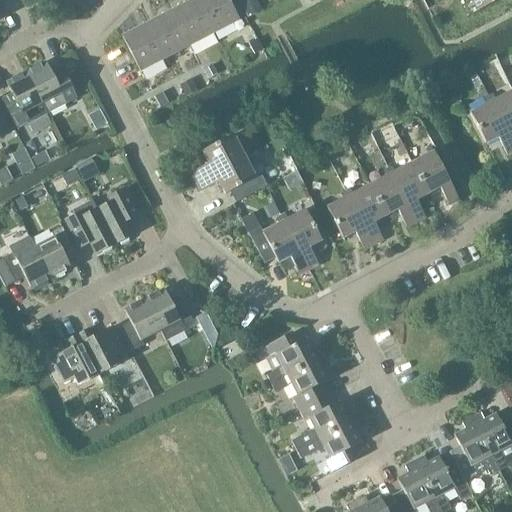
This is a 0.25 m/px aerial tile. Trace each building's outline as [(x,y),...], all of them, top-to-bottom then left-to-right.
[(195,0),(172,12),(189,46),(214,33),(196,0),(195,0)] [(196,0),(214,33),(239,20),(228,0),(196,0)] [(471,0),(478,12),(500,0),(471,0)] [(147,25),(165,59),(189,46),(172,12),(147,25)] [(122,38),(137,66),(140,72),(165,59),(147,25),(122,38)] [(45,64),(26,74),(44,109),(47,115),(77,99),(74,94),(61,70),(51,75),(45,64)] [(12,96),(2,101),(15,125),(17,130),(30,123),(30,124),(47,115),(44,109),(26,74),(6,84),(12,96)] [(511,95),(511,93),(490,104),(511,146),(511,95)] [(511,152),(511,146),(490,104),(469,115),(485,144),(496,138),(506,156),(511,152)] [(0,138),(1,138),(0,135),(0,129),(8,125),(0,109),(0,138)] [(190,175),(194,184),(243,159),(231,137),(202,152),(209,165),(190,175)] [(432,154),(411,165),(427,195),(439,189),(448,206),(457,201),(432,154)] [(243,159),(194,184),(199,193),(218,183),(224,195),(231,192),(236,203),(267,188),(261,176),(253,179),(243,159)] [(411,165),(390,176),(415,223),(423,218),(415,201),(427,195),(411,165)] [(390,176),(370,187),(385,216),(397,210),(406,228),(415,223),(390,176)] [(370,187),(349,198),(373,245),(382,240),(373,223),(385,216),(370,187)] [(97,211),(115,246),(135,236),(127,220),(136,215),(124,190),(113,196),(116,201),(97,211)] [(373,245),(349,198),(327,209),(342,239),(355,233),(364,250),(373,245)] [(76,215),(65,221),(77,245),(80,250),(89,245),(96,256),(115,246),(97,211),(92,202),(74,211),(76,215)] [(283,223),(308,270),(317,265),(308,248),(320,242),(304,212),(283,223)] [(258,229),(248,234),(264,265),(274,259),(277,264),(290,258),(298,275),(308,270),(283,223),(261,234),(258,229)] [(51,280),(70,269),(65,258),(74,253),(62,229),(51,235),(54,239),(35,249),(51,280)] [(14,254),(0,260),(0,278),(5,289),(25,278),(31,290),(51,280),(35,249),(16,259),(14,254)] [(164,291),(144,301),(160,332),(166,343),(185,332),(182,327),(192,321),(179,297),(170,302),(164,291)] [(141,342),(160,332),(144,301),(124,311),(130,323),(120,328),(133,352),(144,346),(141,342)] [(211,326),(205,314),(196,318),(203,330),(211,326)] [(77,336),(80,341),(98,376),(119,365),(116,358),(126,353),(113,327),(93,338),(89,330),(77,336)] [(50,360),(63,385),(74,380),(77,387),(98,376),(80,341),(77,336),(66,341),(71,350),(50,360)] [(266,361),(272,372),(265,376),(269,385),(323,357),(319,348),(311,352),(305,340),(294,346),(289,336),(265,348),(270,359),(266,361)] [(232,343),(220,350),(227,362),(234,359),(236,351),(232,343)] [(289,385),(295,397),(291,399),(296,410),(322,397),(316,387),(327,381),(321,370),(328,367),(323,357),(269,385),(274,393),(289,385)] [(296,450),(356,419),(351,410),(343,414),(337,403),(327,408),(322,397),(296,410),(302,421),(307,419),(313,430),(297,438),(292,440),(296,450)] [(480,414),(471,419),(472,421),(498,472),(507,467),(511,469),(511,421),(511,420),(501,426),(495,416),(484,421),(480,414)] [(300,459),(306,457),(322,449),(328,460),(325,462),(331,473),(355,460),(349,449),(359,444),(353,433),(361,429),(356,419),(296,450),(300,459)] [(459,448),(447,454),(452,463),(462,483),(486,470),(489,477),(498,472),(472,421),(471,419),(461,424),(465,431),(453,437),(459,448)] [(422,457),(412,462),(438,511),(446,511),(449,511),(441,495),(452,489),(458,501),(469,495),(462,483),(452,463),(442,469),(437,459),(426,464),(422,457)] [(395,504),(399,511),(412,511),(412,510),(423,504),(427,511),(437,511),(412,462),(403,466),(407,474),(395,480),(401,490),(391,496),(395,504)] [(359,511),(399,511),(395,504),(385,509),(379,498),(368,504),(364,497),(354,502),(359,511)] [(359,511),(354,502),(345,507),(347,511),(359,511)]
